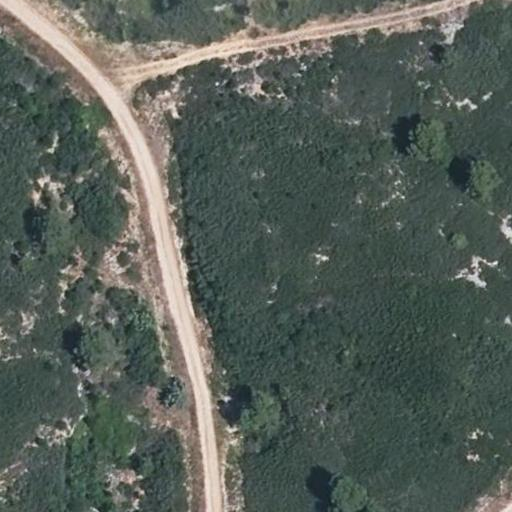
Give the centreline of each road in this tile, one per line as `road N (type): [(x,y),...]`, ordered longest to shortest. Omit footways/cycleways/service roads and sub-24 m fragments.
road 1 (track): [(220,511),(192,353),(156,237),(94,91),(30,0)]
road 2 (track): [(94,91),(221,44),(440,0)]
